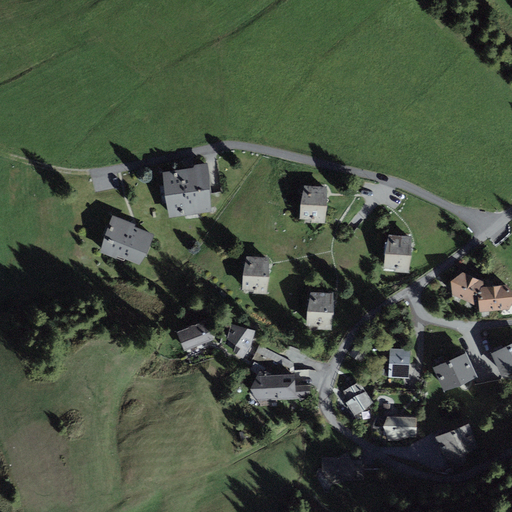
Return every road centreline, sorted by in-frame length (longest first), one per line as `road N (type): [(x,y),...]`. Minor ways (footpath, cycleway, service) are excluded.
road 1 (residential): [(511,452),(463,476),(433,478),(354,437),(324,402),(335,361),(362,322),(491,228)]
road 2 (residential): [(100,173),(233,145),(375,175),(491,228)]
